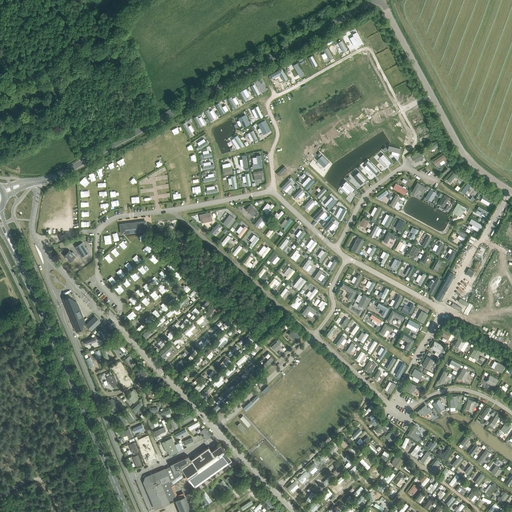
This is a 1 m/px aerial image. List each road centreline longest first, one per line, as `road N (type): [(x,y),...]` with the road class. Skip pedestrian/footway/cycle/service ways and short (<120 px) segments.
road 1 (unclassified): [(89,158),(376,0)]
road 2 (secondary): [(127,511),(13,250)]
road 3 (unclassified): [(511,192),(464,155),(379,0)]
